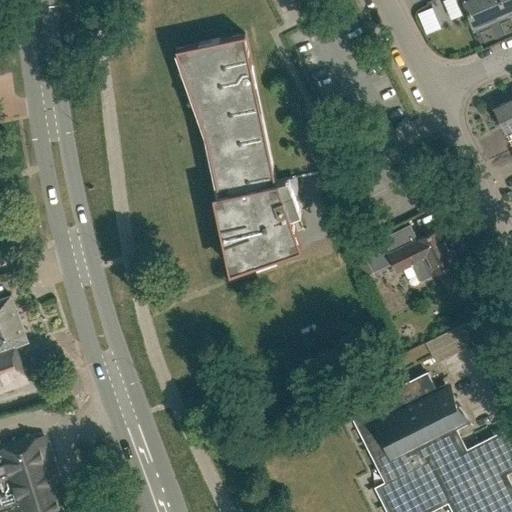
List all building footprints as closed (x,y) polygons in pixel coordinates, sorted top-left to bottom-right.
[(511,7),(511,0),(461,0),(463,2),(457,5),(462,16),(467,13),(472,25),(473,24),(474,27),(489,21),(487,18),(511,7)] [(276,181),(245,34),(176,48),(207,136),(235,270),(302,247),(289,211),(300,207),(296,198),(294,194),(293,178),(276,181)] [(511,98),(493,107),(504,131),(511,127),(511,98)] [(457,263),(439,229),(390,253),(383,239),(360,250),(372,274),(391,264),(396,273),(410,266),(419,282),(457,263)] [(348,264),(224,315),(247,369),(371,318),(348,264)] [(471,318),(485,311),(477,294),(463,300),(471,318)] [(0,350),(14,345),(14,346),(27,341),(10,295),(0,298),(0,350)] [(470,320),(426,343),(436,363),(480,341),(470,320)] [(14,346),(14,345),(0,350),(0,391),(27,382),(14,346)] [(462,421),(457,410),(452,400),(445,387),(435,392),(425,373),(391,391),(384,394),(349,412),(384,481),(382,482),(375,486),(373,487),(385,511),(428,511),(448,502),(452,511),(511,511),(511,489),(506,479),(504,474),(511,469),(511,425),(491,436),(492,437),(464,451),(452,426),(462,421)] [(60,489),(43,436),(0,449),(0,511),(59,511),(55,497),(58,496),(56,490),(60,489)]
